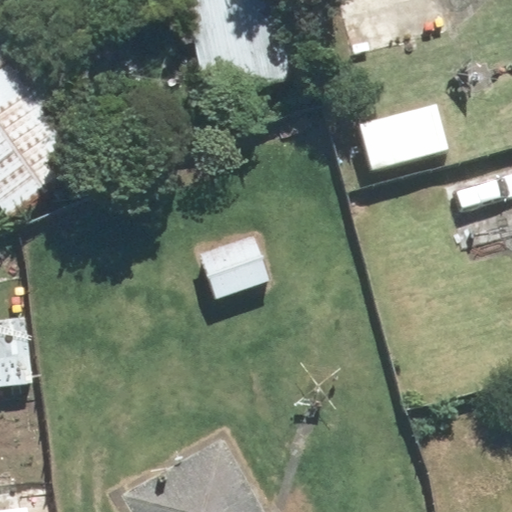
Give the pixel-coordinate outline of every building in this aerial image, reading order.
[(187,0),(208,97),(312,75),(295,0),(187,0)] [(352,0),(367,55),(451,34),(442,0),(352,0)] [(0,46),(0,206),(7,217),(82,167),(0,46)] [(511,162),(445,181),(464,251),(511,237),(511,162)] [(201,254),(216,299),(272,280),(257,235),(201,254)] [(264,511),(223,438),(122,495),(131,511),(264,511)]
